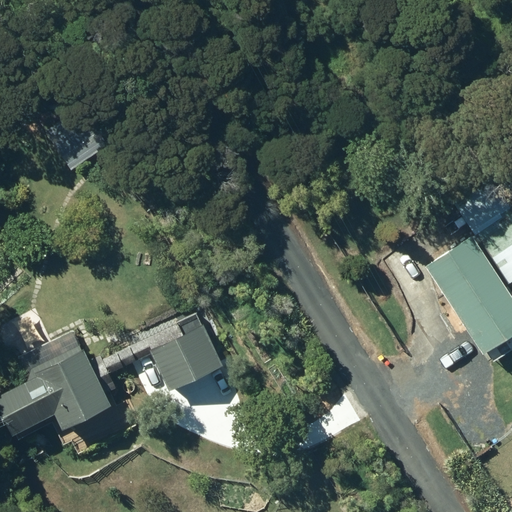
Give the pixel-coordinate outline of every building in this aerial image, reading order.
[(45,125),(69,165),(107,142),(82,102),(45,125)] [(425,260),(482,348),(511,328),(511,293),(505,283),(511,278),(511,203),(503,190),(511,184),(504,172),(495,178),(492,174),(455,197),(473,229),(425,260)] [(149,344),(168,385),(222,360),(203,319),(149,344)] [(0,387),(0,406),(10,427),(53,407),(60,422),(109,399),(83,343),(34,366),(36,369),(0,387)] [(489,462),(498,475),(506,470),(498,456),(489,462)]
